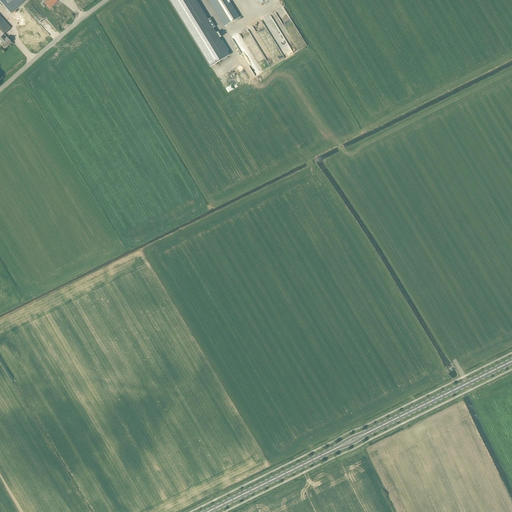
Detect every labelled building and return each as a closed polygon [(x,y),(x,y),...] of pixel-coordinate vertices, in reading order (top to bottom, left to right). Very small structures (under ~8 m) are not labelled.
[(0,0),(0,2),(10,13),(24,0),(0,0)] [(49,8),(57,1),(55,0),(47,0),(44,3),(49,8)] [(168,0),(210,67),(230,55),(196,0),(168,0)] [(228,3),(226,0),(208,0),(216,11),(225,26),(240,17),(231,2),(228,3)] [(0,44),(4,49),(11,42),(5,36),(3,38),(1,36),(10,28),(7,24),(0,16),(0,44)] [(267,28),(270,32),(274,29),(277,27),(274,23),(267,28)] [(227,92),(237,88),(235,83),(225,86),(227,92)]
